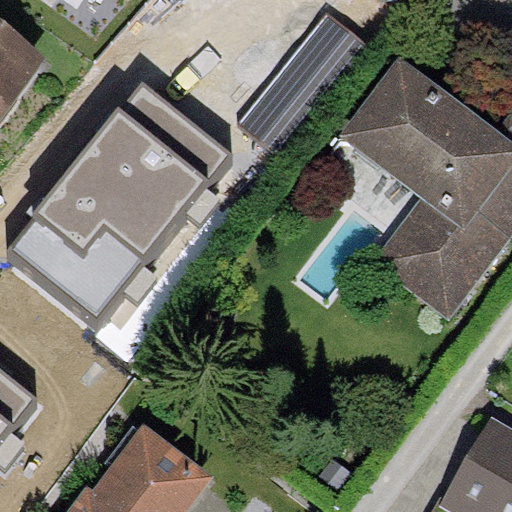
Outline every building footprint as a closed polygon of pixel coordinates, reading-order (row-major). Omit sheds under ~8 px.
[(367,49),(329,18),(240,125),(278,157),(367,49)] [(0,127),(46,62),(0,29),(0,127)] [(511,116),(498,135),(400,61),(340,141),(422,202),(374,265),(450,322),(511,239),(511,116)] [(229,165),(141,97),(88,165),(15,259),(100,326),(122,298),(137,310),(155,287),(139,274),(183,218),(200,231),(220,206),(206,195),(229,165)] [(0,477),(5,482),(28,453),(11,439),(35,410),(0,381),(0,477)] [(511,511),(511,430),(492,419),(441,506),(440,509),(444,511),(511,511)] [(190,511),(213,482),(144,430),(95,494),(89,490),(72,511),(190,511)]
